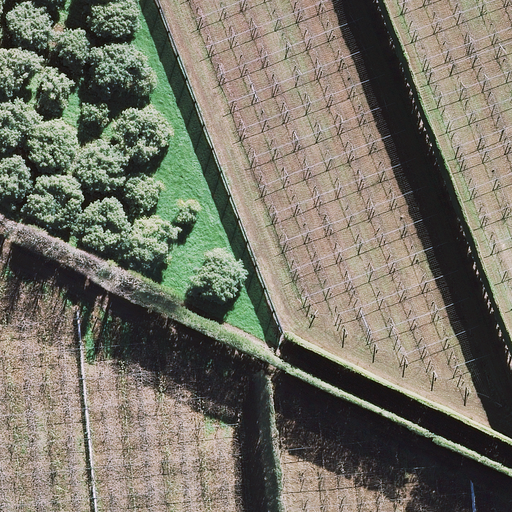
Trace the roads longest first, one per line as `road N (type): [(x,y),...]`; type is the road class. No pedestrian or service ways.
road 1 (track): [(511,487),(0,254)]
road 2 (track): [(511,464),(250,344)]
